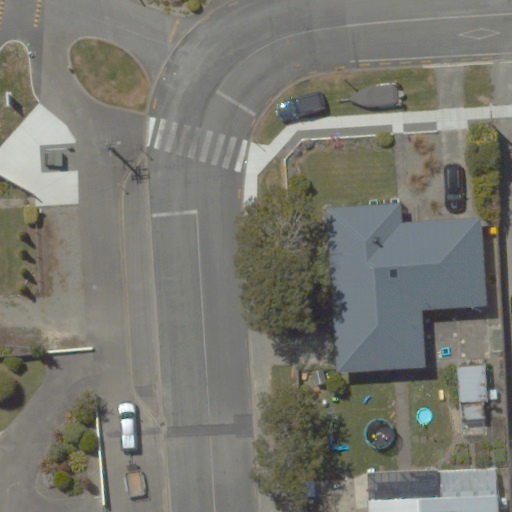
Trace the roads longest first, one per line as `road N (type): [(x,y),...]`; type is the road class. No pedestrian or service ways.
road 1 (residential): [(214,88),(196,144),(216,511)]
road 2 (residential): [(214,88),(237,59),(315,28),(511,14)]
